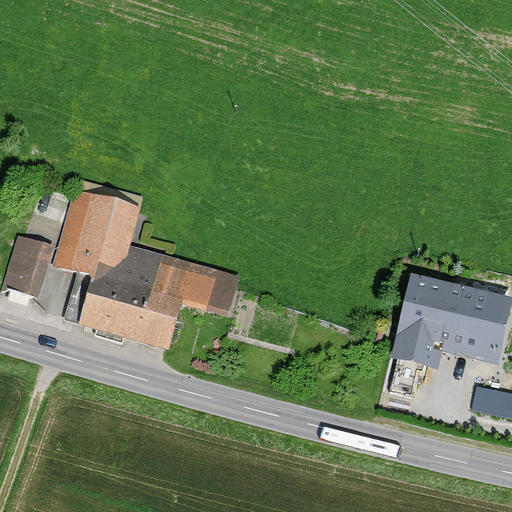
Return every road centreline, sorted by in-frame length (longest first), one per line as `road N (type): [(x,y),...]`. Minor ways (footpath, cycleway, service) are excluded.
road 1 (secondary): [(0,332),(398,450),(511,472)]
road 2 (track): [(58,349),(0,497)]
